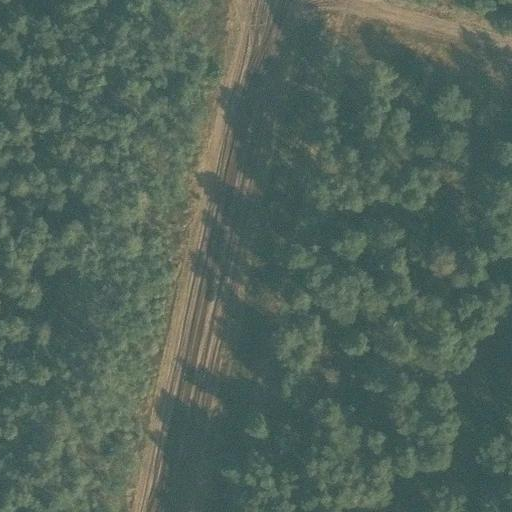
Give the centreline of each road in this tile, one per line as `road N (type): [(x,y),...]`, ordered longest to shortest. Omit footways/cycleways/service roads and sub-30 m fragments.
road 1 (track): [(157,511),(290,0)]
road 2 (track): [(287,10),(511,65)]
